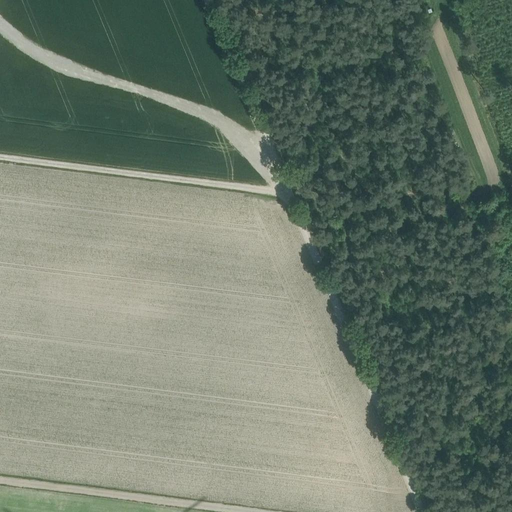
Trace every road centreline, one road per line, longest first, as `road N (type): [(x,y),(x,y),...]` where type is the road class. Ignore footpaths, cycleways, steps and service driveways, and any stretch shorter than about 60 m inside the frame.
road 1 (track): [(205,0),(425,511)]
road 2 (track): [(0,157),(282,190)]
road 3 (track): [(263,511),(0,479)]
road 4 (track): [(511,177),(313,247)]
